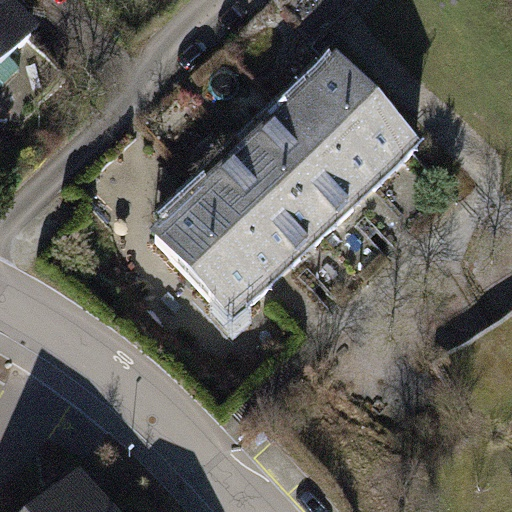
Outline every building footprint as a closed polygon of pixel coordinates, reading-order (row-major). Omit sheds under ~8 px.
[(0,0),(0,79),(44,38),(7,0),(0,0)] [(365,0),(273,0),(320,45),(365,0)] [(337,55),(290,99),(383,198),(430,155),(337,55)] [(290,102),(243,146),(336,246),(383,202),(290,102)] [(241,148),(194,191),(287,291),(334,247),(241,148)] [(190,192),(143,236),(236,336),(283,292),(190,192)] [(511,409),(511,323),(445,362),(485,427),(511,409)] [(101,511),(82,492),(60,511),(101,511)]
